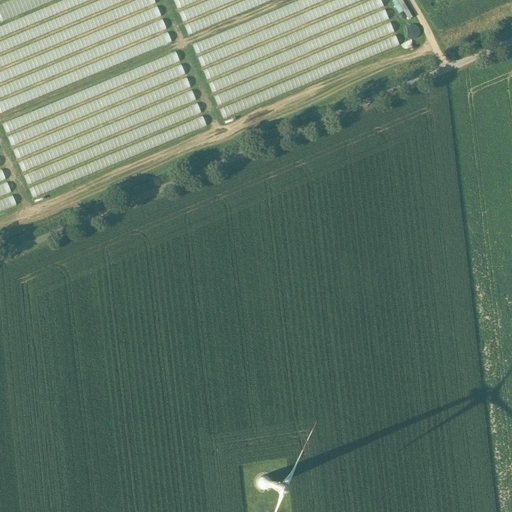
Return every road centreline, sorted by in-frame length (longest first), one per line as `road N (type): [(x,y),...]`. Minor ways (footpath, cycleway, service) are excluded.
road 1 (unclassified): [(0,252),(511,42)]
road 2 (track): [(303,0),(0,125)]
